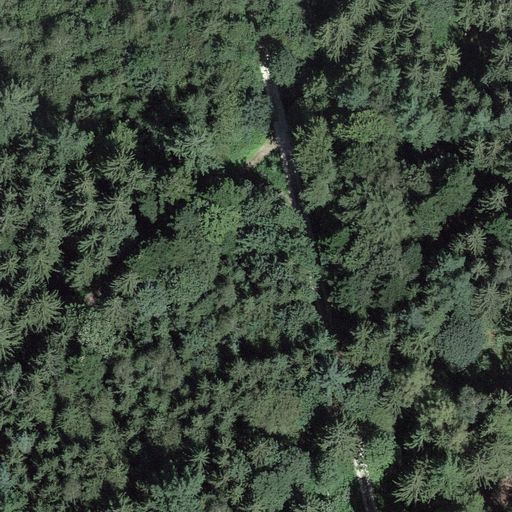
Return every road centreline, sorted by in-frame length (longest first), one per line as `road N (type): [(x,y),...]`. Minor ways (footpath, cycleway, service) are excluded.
road 1 (track): [(401,0),(281,134),(0,375)]
road 2 (track): [(372,511),(249,0)]
